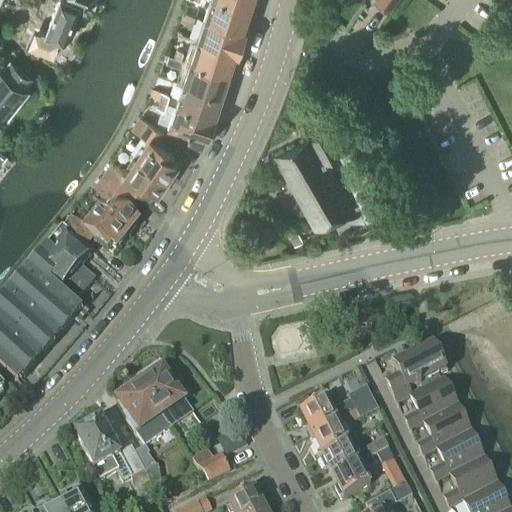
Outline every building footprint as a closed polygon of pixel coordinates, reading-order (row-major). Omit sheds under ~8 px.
[(79,17),(75,15),(79,4),(68,0),(58,0),(45,33),(34,29),(27,46),(53,56),(59,41),(63,43),(68,33),(72,34),(80,32),(84,24),(79,17)] [(68,0),(79,4),(92,10),(95,0),(68,0)] [(210,0),(208,6),(204,20),(241,33),(248,12),(214,0),(210,0)] [(214,0),(248,12),(252,0),(214,0)] [(376,0),(375,3),(388,12),(396,0),(376,0)] [(192,25),(195,17),(183,13),(181,21),(192,25)] [(204,20),(196,42),(234,55),(236,56),(243,34),(241,33),(204,20)] [(173,48),(170,57),(189,63),(189,64),(227,77),(234,55),(196,42),(193,54),(192,55),(173,48)] [(168,56),(165,64),(187,71),(182,85),(220,99),(227,77),(189,64),(189,63),(170,57),(168,56)] [(24,92),(31,82),(10,65),(2,75),(0,73),(0,112),(7,118),(27,95),(24,92)] [(182,85),(175,107),(213,120),(220,99),(182,85)] [(167,104),(169,96),(153,90),(150,98),(159,101),(167,104)] [(423,91),(412,96),(418,106),(428,101),(428,100),(425,94),(423,91)] [(159,101),(156,109),(164,112),(167,104),(159,101)] [(175,107),(168,128),(194,138),(191,145),(202,148),(204,141),(206,142),(213,120),(175,107)] [(164,135),(146,123),(139,119),(132,131),(148,141),(137,158),(167,179),(177,164),(171,160),(174,156),(158,145),(164,135)] [(324,162),(339,154),(327,131),(276,158),(292,188),(316,230),(353,212),(324,162)] [(157,194),(167,179),(137,158),(126,175),(111,165),(103,176),(126,193),(133,183),(149,194),(151,190),(157,194)] [(119,204),(126,193),(103,176),(95,188),(110,200),(97,216),(127,240),(139,225),(133,220),(135,217),(119,204)] [(115,254),(127,240),(97,216),(85,232),(71,220),(61,231),(84,250),(91,240),(107,253),(110,249),(115,254)] [(61,231),(0,303),(0,370),(19,386),(80,313),(73,306),(94,281),(80,269),(91,256),(84,250),(61,231)] [(438,379),(446,375),(432,349),(393,368),(399,380),(385,387),(396,407),(404,403),(401,396),(427,382),(431,389),(443,383),(442,381),(439,382),(438,379)] [(146,383),(139,389),(168,430),(169,429),(176,424),(175,422),(189,413),(182,403),(187,396),(180,386),(173,390),(161,373),(159,374),(158,373),(155,373),(152,372),(149,373),(148,375),(146,377),(146,380),(146,383)] [(457,410),(443,383),(431,389),(427,382),(401,396),(404,403),(407,402),(415,418),(404,423),(409,433),(420,428),(457,410)] [(118,404),(116,405),(128,422),(126,423),(144,449),(133,456),(147,482),(149,485),(152,491),(161,485),(157,468),(155,469),(147,458),(149,456),(144,449),(170,431),(169,429),(168,430),(139,389),(131,394),(130,393),(127,392),(124,392),(121,393),(119,395),(118,397),(118,400),(118,404)] [(308,403),(296,409),(300,417),(299,417),(301,420),(299,421),(303,429),(305,428),(310,438),(337,425),(344,421),(354,416),(373,406),(365,391),(347,400),(348,404),(331,413),(326,403),(312,410),(308,403)] [(373,406),(354,416),(358,423),(377,413),(373,406)] [(422,460),(433,454),(470,436),(457,410),(420,428),(428,444),(417,449),(422,460)] [(337,425),(310,438),(316,448),(314,449),(318,457),(320,456),(321,459),(348,446),(355,442),(348,428),(344,421),(337,425)] [(78,435),(77,441),(100,484),(117,475),(123,486),(133,480),(136,487),(138,491),(149,485),(147,482),(133,456),(130,450),(119,456),(103,427),(101,423),(78,435)] [(447,480),(483,462),(470,436),(433,454),(441,470),(430,476),(435,486),(446,480),(447,480)] [(383,443),(365,451),(370,460),(376,457),(387,451),(383,442),(383,443)] [(332,481),(359,467),(348,446),(321,459),(323,462),(321,463),(325,471),(327,470),(332,481)] [(387,451),(376,457),(381,468),(392,462),(387,451)] [(204,455),(192,464),(208,486),(219,480),(229,475),(221,459),(210,464),(204,455)] [(496,488),(483,462),(447,480),(454,496),(443,501),(448,511),(459,506),(460,506),(496,488)] [(359,467),(332,481),(338,491),(336,492),(340,500),(342,499),(343,502),(370,488),(359,467)] [(386,511),(411,499),(405,487),(365,509),(366,511),(386,511)] [(508,511),(496,488),(460,506),(462,511),(508,511)] [(230,511),(264,511),(255,493),(227,507),(230,511)] [(66,505),(58,509),(59,511),(88,511),(81,497),(79,498),(75,496),(67,500),(66,505)]
